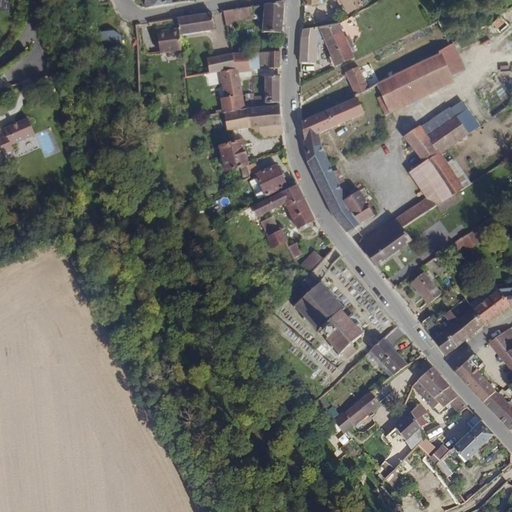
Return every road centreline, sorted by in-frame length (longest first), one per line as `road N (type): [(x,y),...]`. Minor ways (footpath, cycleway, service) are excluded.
road 1 (tertiary): [(511,442),(315,205),(296,165),(288,111),(293,0)]
road 2 (residential): [(119,0),(143,16),(236,0)]
